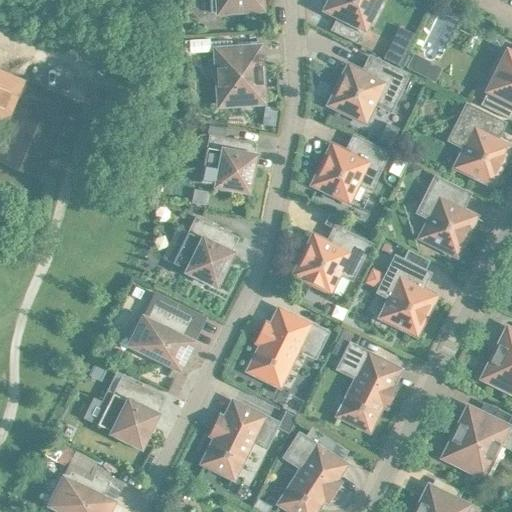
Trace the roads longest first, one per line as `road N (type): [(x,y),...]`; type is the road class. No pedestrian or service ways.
road 1 (residential): [(136,511),(244,294),(287,160),(295,98),(289,0)]
road 2 (residential): [(511,222),(362,511)]
